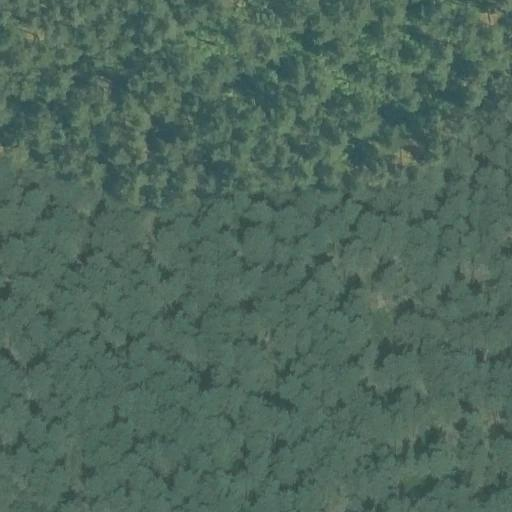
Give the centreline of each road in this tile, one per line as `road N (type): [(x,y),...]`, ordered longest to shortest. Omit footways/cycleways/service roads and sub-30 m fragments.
road 1 (track): [(189,511),(511,174)]
road 2 (track): [(0,83),(176,0)]
